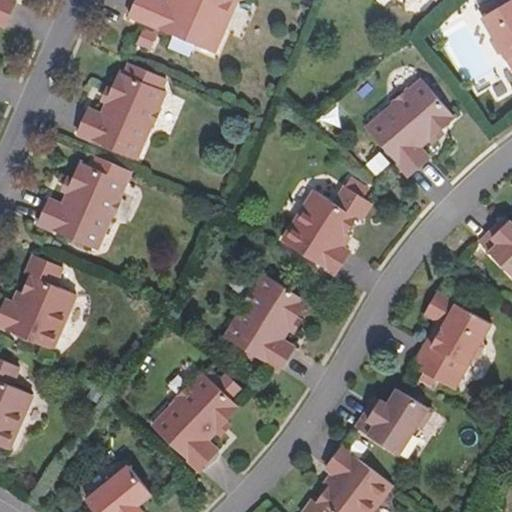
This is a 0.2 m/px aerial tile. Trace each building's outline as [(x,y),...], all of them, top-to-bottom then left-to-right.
[(0,0),(0,23),(6,26),(17,1),(14,0),(0,0)] [(222,25),(232,0),(169,0),(169,2),(163,0),(136,0),(130,16),(216,53),(227,27),(222,25)] [(227,27),(238,0),(232,0),(222,25),(227,27)] [(500,52),(505,53),(511,65),(511,0),(483,17),(494,35),(492,40),(500,52)] [(138,46),(154,50),(158,33),(143,29),(138,46)] [(406,64),(392,78),(403,90),(417,76),(406,64)] [(167,92),(122,72),(114,90),(109,102),(103,114),(90,109),(80,134),(138,159),(152,127),(153,128),(162,107),(161,106),(167,92)] [(441,129),(456,117),(423,79),(411,90),(410,89),(393,104),(394,105),(368,127),(410,175),(430,157),(421,147),(431,138),(441,129)] [(109,102),(114,90),(109,88),(104,100),(109,102)] [(441,129),(431,138),(434,142),(444,133),(441,129)] [(377,175),(391,163),(381,151),(367,163),(377,175)] [(128,182),(83,162),(75,180),(70,192),(64,205),(51,199),(40,224),(99,249),(112,218),(114,218),(123,198),(121,197),(128,182)] [(70,192),(75,180),(70,178),(65,191),(70,192)] [(316,190),(284,241),(336,274),(351,252),(345,248),(342,246),(349,235),(347,233),(357,217),(368,200),(346,186),(335,203),(316,190)] [(368,200),(357,217),(363,220),(373,203),(368,200)] [(511,222),(506,217),(500,223),(504,228),(511,222)] [(511,223),(511,222),(504,228),(500,223),(480,243),(511,274),(511,223)] [(349,235),(342,246),(345,248),(352,237),(349,235)] [(33,276),(41,257),(35,255),(27,273),(33,276)] [(0,326),(55,350),(78,295),(57,286),(65,268),(41,257),(33,276),(25,293),(23,292),(18,304),(14,303),(8,300),(0,318),(0,326)] [(297,317),(307,301),(266,274),(257,288),(256,287),(244,306),(245,307),(226,336),(280,370),(294,347),(282,340),(290,328),(297,317)] [(18,304),(23,292),(19,291),(14,303),(18,304)] [(492,323),(437,292),(425,314),(441,322),(444,324),(441,330),(438,328),(430,342),(428,341),(414,366),(456,389),(472,360),(477,358),(484,346),(482,340),(492,323)] [(297,317),(290,328),(294,331),(301,320),(297,317)] [(0,444),(11,449),(34,395),(13,386),(21,367),(0,358),(0,444)] [(227,420),(240,405),(204,372),(193,384),(192,383),(177,399),(178,400),(154,426),(201,469),(219,449),(209,439),(218,429),(227,420)] [(434,411),(398,388),(388,404),(382,400),(377,407),(371,403),(357,427),(400,454),(418,426),(423,428),(434,411)] [(382,400),(376,396),(371,403),(377,407),(382,400)] [(227,420),(218,429),(222,433),(231,423),(227,420)] [(372,511),(393,484),(343,447),(327,468),(333,472),(336,475),(328,485),(330,487),(319,502),(311,511),(372,511)] [(113,479),(87,500),(96,511),(142,511),(143,511),(138,506),(152,494),(126,461),(110,475),(113,479)] [(336,475),(333,472),(325,483),(328,485),(336,475)] [(311,511),(319,502),(313,499),(303,511),(311,511)]
